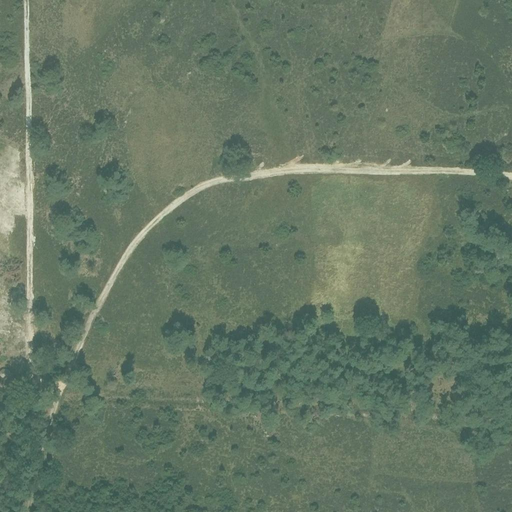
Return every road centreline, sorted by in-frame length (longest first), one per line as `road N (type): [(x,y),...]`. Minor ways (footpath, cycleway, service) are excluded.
road 1 (track): [(63,384),(136,239),(203,181),(300,164),(511,175)]
road 2 (track): [(31,511),(40,446),(63,384)]
